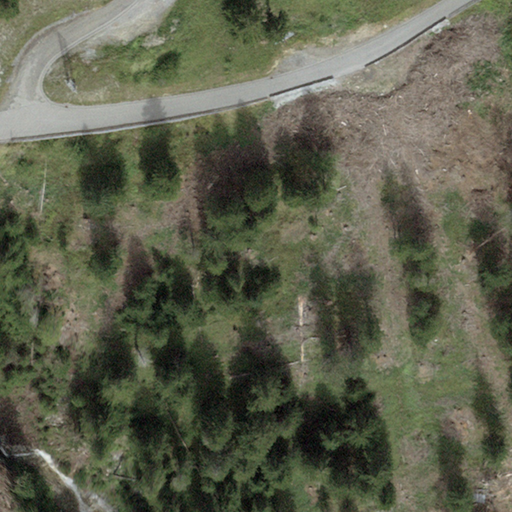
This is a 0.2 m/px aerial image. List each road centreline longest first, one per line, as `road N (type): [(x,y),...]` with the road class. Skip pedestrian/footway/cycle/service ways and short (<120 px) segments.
road 1 (unclassified): [(471,0),(420,36),(277,85),(24,127)]
road 2 (unclassified): [(24,127),(38,62),(126,0)]
